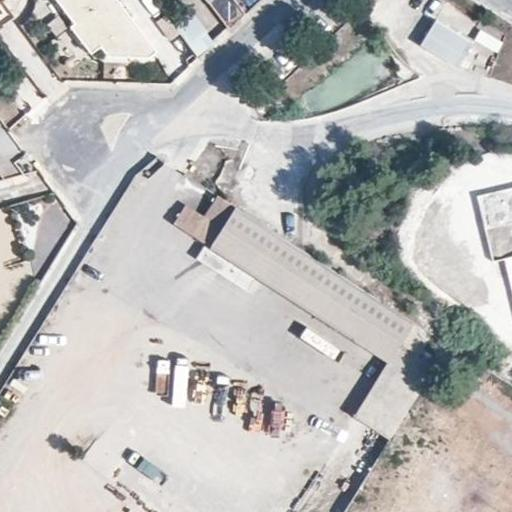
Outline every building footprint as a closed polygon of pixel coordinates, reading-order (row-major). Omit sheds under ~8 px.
[(157,56),(113,0),(51,0),(74,29),(70,33),(91,59),(95,56),(102,64),(143,67),(157,56)] [(196,58),(214,46),(193,16),(175,29),(196,58)] [(457,69),(472,43),(435,22),(420,48),(457,69)] [(478,30),(466,58),(487,67),(500,40),(478,30)] [(511,189),(477,197),(490,257),(511,252),(511,189)] [(174,229),(215,254),(240,211),(217,196),(204,223),(185,212),(174,229)] [(240,211),(215,254),(394,361),(404,345),(438,364),(451,342),(240,211)] [(281,336),(276,348),(298,357),(303,345),(281,336)] [(362,415),(397,435),(438,364),(404,345),(394,361),(362,415)]
